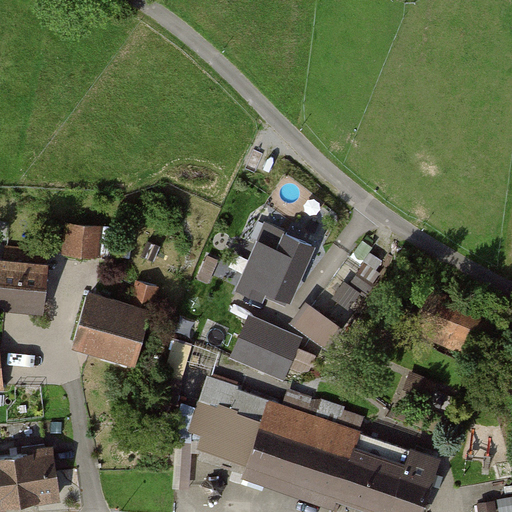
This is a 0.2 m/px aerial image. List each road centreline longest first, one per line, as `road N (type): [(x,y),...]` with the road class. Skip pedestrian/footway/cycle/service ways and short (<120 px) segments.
road 1 (residential): [(511,291),(395,223),(133,0)]
road 2 (residential): [(73,269),(65,342),(95,511)]
